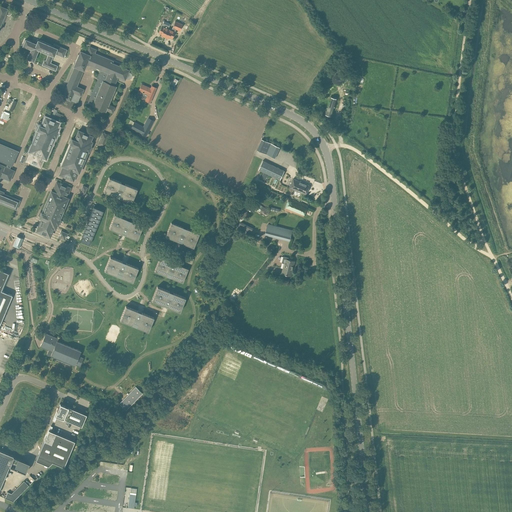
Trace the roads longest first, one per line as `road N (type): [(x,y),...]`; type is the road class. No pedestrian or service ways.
road 1 (tertiary): [(366,511),(324,149)]
road 2 (tertiary): [(29,1),(307,124),(324,149)]
road 3 (residential): [(70,248),(117,295),(140,286),(142,250),(166,190),(143,162),(116,160),(102,173)]
road 4 (track): [(484,239),(475,248),(360,152),(324,149)]
road 5 (unclassified): [(0,411),(21,378),(52,395),(30,447),(0,442)]
